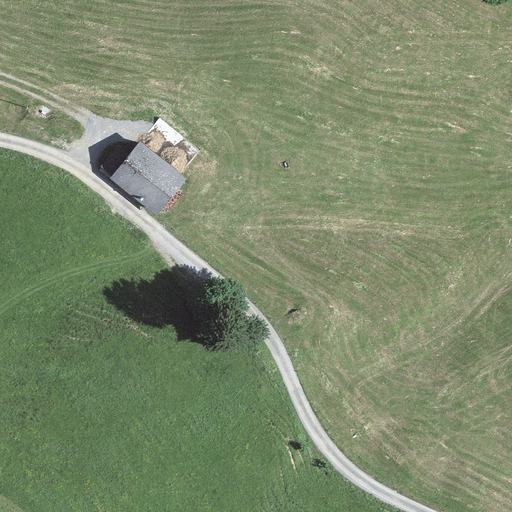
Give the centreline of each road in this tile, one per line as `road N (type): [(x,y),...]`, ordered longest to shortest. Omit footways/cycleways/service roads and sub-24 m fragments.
road 1 (track): [(0,140),(80,170),(233,295),(270,337),(332,454),(420,511)]
road 2 (track): [(0,78),(87,120),(92,143),(80,170)]
